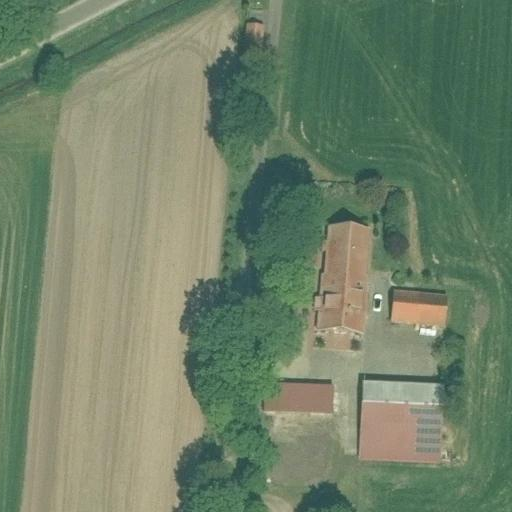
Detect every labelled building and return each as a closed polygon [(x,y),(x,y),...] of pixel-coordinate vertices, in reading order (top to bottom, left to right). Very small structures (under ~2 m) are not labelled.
[(254,53),(256,33),(245,32),(243,53),(254,53)] [(317,236),(308,338),(356,342),(365,241),(317,236)] [(386,298),(383,330),(439,334),(441,301),(386,298)] [(261,388),(260,418),(327,419),(327,389),(261,388)] [(438,395),(356,393),(354,462),(436,465),(438,395)]
